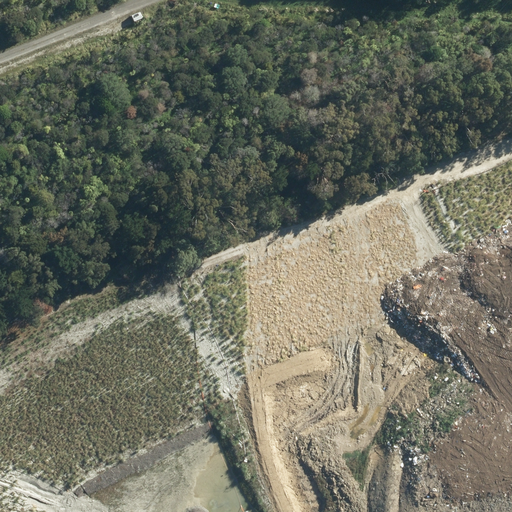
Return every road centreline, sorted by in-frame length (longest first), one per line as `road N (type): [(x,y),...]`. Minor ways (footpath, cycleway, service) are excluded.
road 1 (track): [(511,157),(270,233),(0,363)]
road 2 (track): [(0,65),(160,0)]
